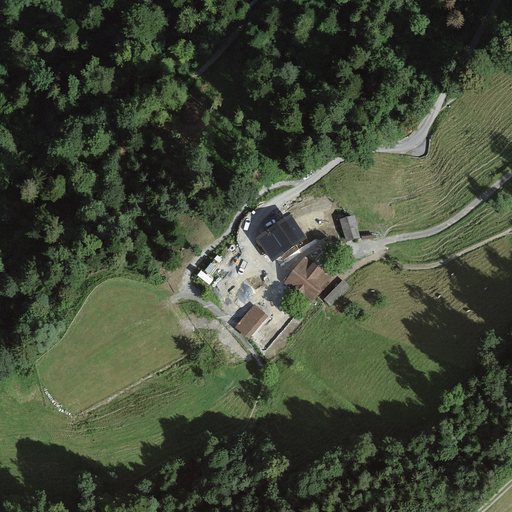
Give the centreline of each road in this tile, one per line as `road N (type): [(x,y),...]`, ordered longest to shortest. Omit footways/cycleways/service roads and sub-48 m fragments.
road 1 (track): [(300,187),(280,184),(258,195),(190,272),(193,294),(265,366),(242,432),(158,466),(112,505),(47,511)]
road 2 (track): [(0,176),(45,183),(91,165),(209,63),(266,0)]
road 3 (track): [(382,242),(438,229),(511,173)]
